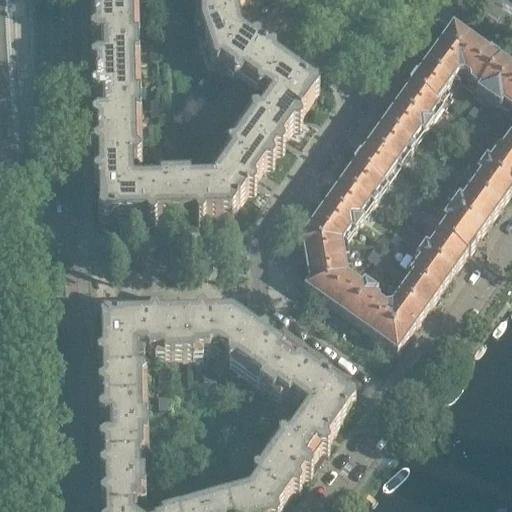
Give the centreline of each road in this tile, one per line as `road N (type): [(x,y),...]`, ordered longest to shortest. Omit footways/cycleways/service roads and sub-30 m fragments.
road 1 (secondary): [(53,511),(42,0)]
road 2 (residential): [(361,99),(260,237),(258,301),(264,317),(394,409)]
road 3 (residential): [(394,409),(511,244)]
road 4 (residential): [(361,99),(274,37),(268,23),(278,0)]
road 5 (residential): [(323,511),(394,409)]
road 6 (residential): [(431,0),(361,99)]
